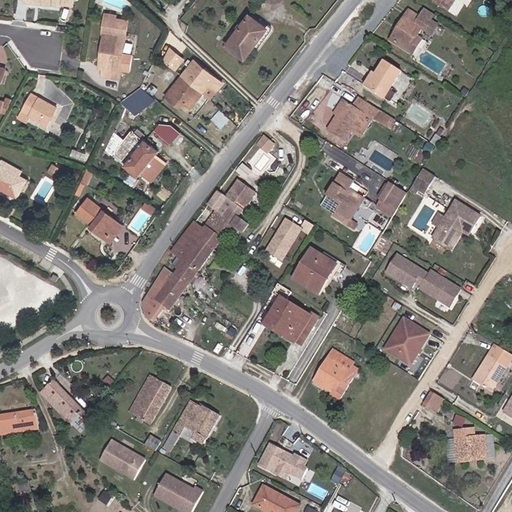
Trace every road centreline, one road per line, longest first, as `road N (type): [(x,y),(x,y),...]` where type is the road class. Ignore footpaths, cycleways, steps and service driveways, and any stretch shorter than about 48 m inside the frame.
road 1 (tertiary): [(361,0),(198,193),(125,302)]
road 2 (residential): [(511,250),(375,471)]
road 3 (tertiary): [(129,326),(278,399)]
road 4 (unclassified): [(278,399),(216,511)]
road 5 (unclassified): [(0,225),(76,270),(95,301)]
road 6 (tertiary): [(278,399),(375,471)]
